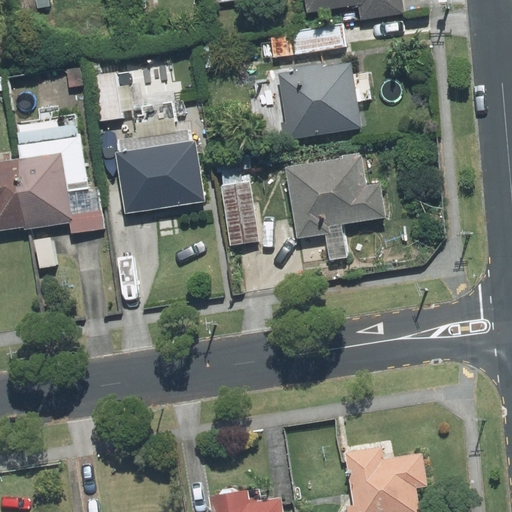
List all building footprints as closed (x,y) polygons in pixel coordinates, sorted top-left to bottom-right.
[(307,0),(310,13),(362,5),(364,20),(407,14),(405,0),(307,0)] [(350,51),(346,23),(273,33),(277,61),(350,51)] [(365,128),(355,61),(279,71),(289,139),(365,128)] [(100,74),(105,120),(127,117),(122,72),(100,74)] [(74,223),(75,234),(110,229),(104,184),(93,186),(85,125),(20,133),(23,158),(32,229),(74,223)] [(210,202),(201,138),(195,138),(194,129),(123,139),(125,152),(119,153),(128,214),(210,202)] [(371,184),(367,152),(290,163),(300,238),(335,233),(333,224),(390,216),(385,182),(371,184)] [(264,243),(252,155),(221,159),(233,247),(264,243)] [(0,231),(26,228),(17,160),(0,162),(0,231)] [(420,511),(418,493),(430,492),(426,458),(383,464),(382,450),(346,454),(353,511),(420,511)] [(284,511),(283,501),(249,505),(248,494),(210,499),(211,511),(284,511)]
